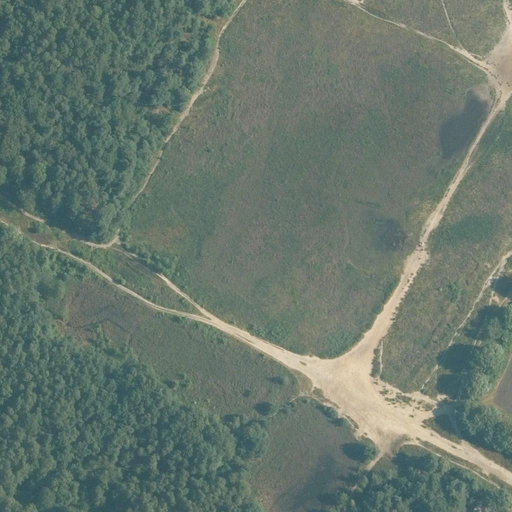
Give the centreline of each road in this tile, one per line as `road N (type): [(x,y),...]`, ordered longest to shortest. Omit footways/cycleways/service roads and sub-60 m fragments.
road 1 (track): [(0,196),(117,253),(214,323),(411,426)]
road 2 (track): [(214,323),(154,308),(0,220)]
road 3 (track): [(511,297),(455,403),(411,426)]
